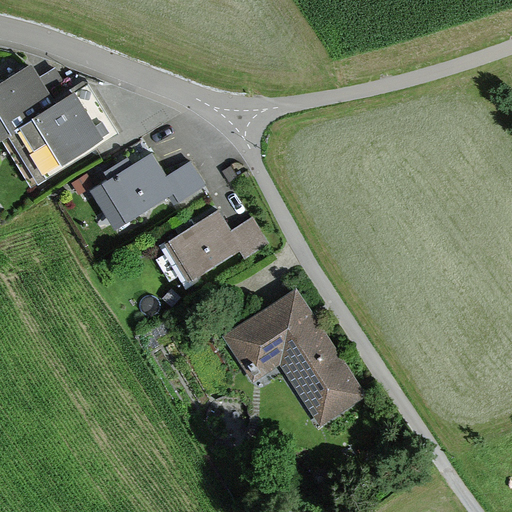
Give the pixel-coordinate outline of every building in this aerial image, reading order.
[(0,79),(0,129),(50,100),(28,63),(0,79)] [(22,129),(48,169),(113,127),(87,87),(22,129)] [(168,172),(151,144),(91,181),(117,224),(168,192),(177,207),(210,187),(192,157),(168,172)] [(216,210),(163,240),(188,284),(264,241),(249,214),(226,228),(216,210)] [(305,286),(225,336),(258,388),(284,372),(316,424),(370,391),(305,286)]
